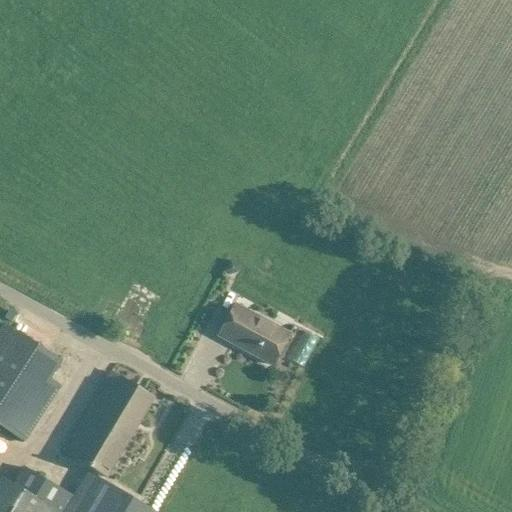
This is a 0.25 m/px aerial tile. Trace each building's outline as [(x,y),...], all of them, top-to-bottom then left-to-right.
[(274,366),(283,348),(290,335),(236,305),(219,336),(274,366)] [(334,336),(344,341),(352,324),(342,319),(334,336)] [(0,332),(0,430),(1,428),(24,443),(60,387),(36,371),(48,353),(5,325),(0,332)] [(108,478),(145,416),(155,399),(111,373),(101,389),(64,452),(108,478)] [(0,511),(148,511),(87,474),(73,497),(68,494),(24,467),(13,485),(2,479),(0,482),(0,511)]
